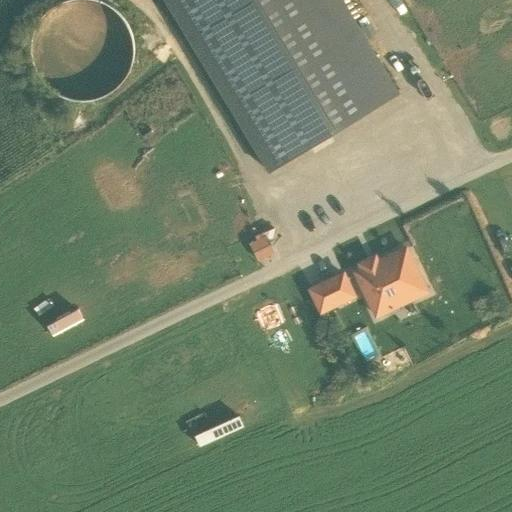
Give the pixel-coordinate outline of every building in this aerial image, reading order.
[(30,42),(32,63),(41,81),(56,94),(75,101),(95,100),(114,91),(127,75),(134,56),(132,36),(123,18),(108,4),(95,0),(66,0),(50,8),(37,23),(30,42)] [(341,0),(165,0),(270,171),(398,94),(341,0)] [(151,161),(156,172),(187,157),(182,146),(151,161)] [(242,238),(252,260),(285,244),(275,222),(242,238)] [(406,248),(356,272),(377,316),(392,308),(388,301),(409,291),(412,299),(427,291),(406,248)] [(343,274),(311,290),(321,311),(353,295),(343,274)] [(388,301),(392,308),(412,299),(409,291),(388,301)]
